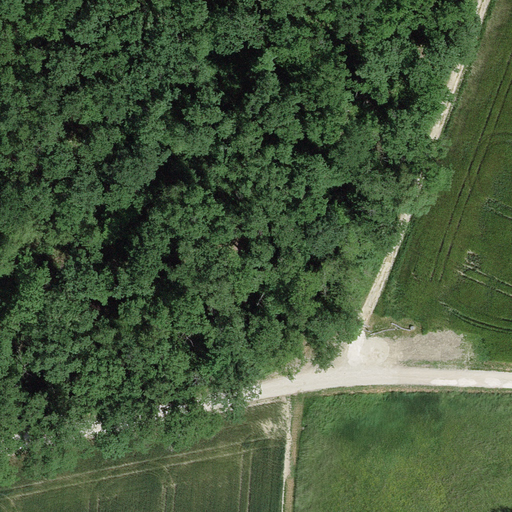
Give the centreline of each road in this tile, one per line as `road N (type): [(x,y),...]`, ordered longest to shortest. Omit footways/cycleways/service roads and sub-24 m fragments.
road 1 (track): [(511,381),(347,376),(0,443)]
road 2 (track): [(484,0),(347,376)]
road 3 (track): [(309,381),(295,511)]
